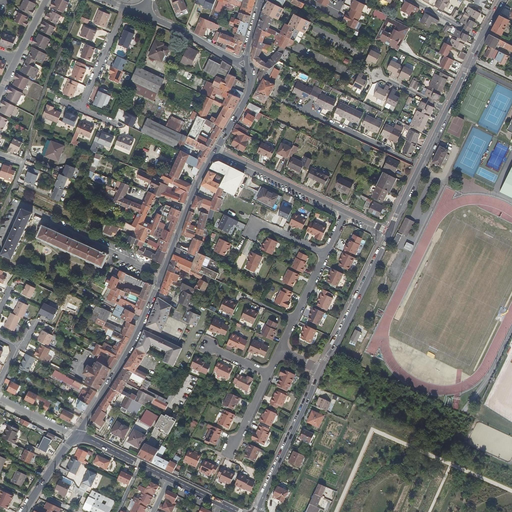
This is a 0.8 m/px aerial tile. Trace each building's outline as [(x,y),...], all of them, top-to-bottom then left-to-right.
[(26,0),(24,0),(20,9),(32,16),(35,11),(32,9),(33,8),(34,8),(36,5),(26,0)] [(51,7),(64,13),(69,3),(63,0),(56,0),(56,1),(57,1),(56,3),(54,2),(51,7)] [(182,0),(175,0),(172,2),(177,12),(186,8),(182,0)] [(215,0),(205,0),(203,6),(211,9),(215,0)] [(242,0),(241,6),(252,10),(254,0),(242,0)] [(271,2),(267,0),(265,0),(261,12),(273,18),(278,20),(284,8),(281,7),(271,2)] [(303,4),(296,0),(292,0),(295,2),(294,4),(301,8),(303,4)] [(365,4),(356,0),(353,0),(350,7),(361,12),(365,4)] [(438,0),(435,6),(438,7),(444,10),(446,6),(448,7),(450,2),(449,1),(449,0),(438,0)] [(419,8),(406,1),(404,3),(400,10),(410,15),(412,11),(413,9),(414,10),(417,12),(419,8)] [(250,16),(252,10),(241,6),(239,12),(250,16)] [(463,15),(475,22),(481,13),(476,10),(468,6),(463,15)] [(362,13),(352,8),(348,16),(358,21),(362,13)] [(93,22),(104,27),(109,14),(98,10),(93,22)] [(374,10),(372,15),(383,20),(386,15),(374,10)] [(45,19),(57,25),(61,16),(51,11),(50,14),(49,14),(48,16),(47,15),(45,19)] [(250,16),(239,12),(238,13),(236,19),(247,23),(250,16)] [(19,13),(14,21),(26,28),(28,24),(27,24),(28,22),(27,21),(29,18),(19,13)] [(301,17),(294,13),(288,25),(299,30),(304,33),(310,22),(301,17)] [(438,20),(425,13),(423,15),(420,22),(429,27),(431,23),(432,21),(434,22),(436,24),(438,20)] [(460,21),(472,27),(475,22),(463,15),(460,21)] [(509,20),(499,15),(491,30),(501,35),(504,29),(503,28),(504,27),(505,27),(509,20)] [(358,22),(347,16),(343,24),(354,30),(358,22)] [(388,16),(375,40),(377,40),(378,38),(378,37),(378,36),(379,36),(382,30),(385,31),(389,22),(396,26),(394,29),(406,35),(410,27),(390,17),(388,16)] [(199,18),(197,24),(206,28),(207,26),(217,29),(218,26),(215,25),(199,18)] [(236,19),(234,18),(233,22),(238,25),(237,28),(234,27),(232,31),(236,32),(244,35),(247,23),(236,19)] [(41,31),(51,36),(56,27),(44,22),(42,25),(43,26),(42,27),(43,28),(41,31)] [(288,25),(283,23),(281,26),(283,27),(281,33),(289,38),(293,40),(299,30),(288,25)] [(197,24),(194,31),(194,32),(202,36),(206,28),(197,24)] [(83,26),(79,35),(91,40),(93,34),(94,35),(96,31),(83,26)] [(123,30),(117,45),(127,49),(133,34),(132,34),(134,29),(126,26),(125,31),(123,30)] [(266,32),(257,27),(252,45),(253,46),(261,50),(262,47),(269,50),(271,45),(263,41),(266,32)] [(404,40),(406,35),(394,29),(392,34),(391,34),(391,33),(390,33),(389,33),(386,31),(384,36),(382,35),(381,37),(379,36),(378,36),(378,37),(378,38),(377,40),(390,47),(395,50),(397,46),(394,45),(398,37),(401,39),(404,40)] [(468,35),(456,29),(453,35),(458,37),(465,41),(468,35)] [(276,31),(274,35),(276,36),(273,43),(280,46),(284,48),(287,44),(289,38),(281,33),(276,31)] [(233,38),(242,42),(244,35),(236,32),(233,38)] [(222,45),(221,47),(238,55),(242,42),(233,38),(224,35),(220,33),(217,41),(223,43),(222,45)] [(4,34),(0,43),(0,46),(6,48),(6,46),(12,48),(16,38),(4,34)] [(33,44),(46,50),(51,39),(40,34),(38,38),(39,38),(39,40),(36,38),(33,44)] [(511,45),(489,34),(484,43),(489,46),(494,49),(496,45),(511,52),(511,45)] [(460,51),(465,41),(458,37),(456,40),(452,38),(448,45),(451,46),(460,50),(460,51)] [(398,51),(404,40),(401,39),(397,46),(395,50),(398,51)] [(155,40),(149,55),(161,61),(165,53),(167,54),(169,49),(159,45),(160,43),(155,40)] [(445,56),(446,57),(451,46),(448,45),(444,43),(439,53),(445,56)] [(94,48),(85,44),(80,56),(88,60),(89,60),(94,48)] [(261,50),(253,46),(251,59),(256,67),(261,69),(267,71),(274,65),(276,63),(279,61),(282,53),(277,51),(266,63),(258,57),(261,50)] [(494,49),(489,46),(484,55),(490,58),(491,57),(498,61),(498,62),(504,65),(508,56),(494,49)] [(28,60),(36,64),(37,61),(43,64),(47,55),(34,48),(32,51),(33,52),(30,57),(29,57),(28,60)] [(187,48),(179,63),(189,68),(196,53),(187,48)] [(371,50),(364,64),(367,65),(369,62),(370,61),(371,61),(375,63),(380,54),(371,50)] [(466,54),(460,51),(460,50),(456,59),(462,62),(466,54)] [(127,60),(117,56),(113,67),(122,71),(127,60)] [(440,67),(447,70),(451,63),(451,64),(453,60),(446,57),(445,56),(440,67)] [(34,67),(36,64),(28,60),(26,63),(27,64),(24,69),(23,69),(21,72),(35,79),(40,70),(34,67)] [(219,67),(220,64),(208,60),(203,73),(214,78),(215,76),(219,67)] [(391,74),(389,77),(393,79),(400,65),(396,62),(391,60),(386,69),(390,71),(392,72),(391,74)] [(83,68),(85,64),(77,61),(71,76),(80,80),(85,69),(83,68)] [(231,67),(222,61),(220,64),(219,67),(222,68),(223,65),(228,67),(226,71),(227,70),(229,71),(231,67)] [(222,68),(219,67),(215,76),(224,80),(226,76),(224,76),(226,71),(228,67),(223,65),(222,68)] [(274,65),(267,71),(265,75),(268,77),(274,67),(274,65)] [(132,75),(130,81),(157,92),(163,78),(142,69),(136,66),(132,75)] [(412,71),(403,66),(396,80),(400,82),(402,79),(402,78),(404,78),(408,80),(412,71)] [(274,67),(268,77),(271,78),(274,79),(279,70),(274,67)] [(123,72),(113,68),(109,78),(119,83),(123,72)] [(261,69),(257,78),(262,80),(263,78),(265,75),(267,71),(261,69)] [(363,74),(359,72),(352,86),(357,88),(361,90),(362,90),(366,81),(362,79),(362,80),(360,79),(361,77),(363,74)] [(215,76),(214,78),(211,85),(226,92),(228,86),(233,76),(227,73),(226,76),(224,80),(215,76)] [(443,86),(448,76),(441,73),(439,77),(434,74),(431,80),(443,86)] [(25,91),(30,80),(18,74),(15,79),(19,81),(18,83),(17,83),(15,86),(25,91)] [(201,80),(194,77),(191,84),(197,87),(200,82),(201,80)] [(71,97),(77,82),(68,78),(61,93),(71,97)] [(263,78),(262,80),(257,91),(268,97),(274,84),(269,81),(263,78)] [(439,96),(443,86),(431,80),(428,86),(433,89),(432,92),(439,96)] [(130,81),(126,88),(153,101),(157,92),(130,81)] [(205,84),(200,94),(205,96),(206,97),(211,85),(206,82),(205,84)] [(297,82),(293,92),(297,94),(296,95),(303,99),(304,98),(308,100),(309,97),(312,99),(318,88),(314,86),(313,90),(297,82)] [(222,105),(233,110),(240,99),(228,93),(226,92),(211,85),(206,97),(212,99),(215,93),(221,96),(220,98),(225,100),(222,105)] [(389,87),(385,85),(384,88),(383,90),(381,89),(377,87),(373,96),(377,98),(382,100),(382,101),(389,87)] [(106,94),(108,90),(100,87),(99,91),(98,91),(93,104),(101,108),(102,105),(107,95),(107,94),(106,94)] [(18,104),(23,94),(11,88),(8,93),(12,95),(11,96),(10,96),(9,100),(18,104)] [(228,93),(240,99),(243,93),(231,88),(228,93)] [(316,101),(315,103),(319,105),(319,106),(325,109),(326,108),(331,110),(335,100),(328,97),(320,93),(322,90),(318,88),(312,99),(316,101)] [(392,89),(385,102),(394,107),(399,98),(395,96),(393,95),(394,93),(396,90),(392,89)] [(423,95),(436,102),(439,96),(432,92),(426,89),(423,95)] [(257,91),(256,91),(252,97),(265,103),(268,97),(257,91)] [(212,100),(212,99),(206,97),(205,96),(198,111),(197,113),(196,115),(203,118),(211,103),(212,100)] [(11,118),(17,107),(4,101),(2,106),(5,108),(4,110),(3,110),(2,113),(11,118)] [(433,108),(420,101),(418,107),(422,110),(430,113),(433,108)] [(339,102),(334,112),(338,114),(338,115),(341,117),(342,116),(346,118),(346,119),(353,122),(353,121),(358,123),(363,113),(339,102)] [(260,108),(249,103),(247,107),(251,109),(258,112),(260,108)] [(41,116),(57,123),(61,113),(52,109),(50,109),(51,106),(46,104),(41,116)] [(217,125),(223,127),(233,110),(222,105),(222,104),(221,104),(219,106),(222,108),(216,118),(210,116),(208,120),(217,125)] [(135,128),(140,118),(121,109),(117,119),(135,128)] [(258,112),(251,109),(248,114),(255,117),(258,112)] [(416,110),(413,117),(425,123),(430,113),(422,110),(421,113),(416,110)] [(187,136),(195,140),(197,137),(201,129),(205,119),(203,118),(196,115),(197,113),(193,111),(189,118),(192,119),(194,120),(187,136)] [(262,111),(261,114),(275,120),(277,116),(270,113),(267,112),(266,113),(262,111)] [(66,113),(62,122),(73,126),(77,118),(74,116),(74,115),(69,114),(68,114),(66,113)] [(255,117),(248,114),(243,122),(250,126),(255,117)] [(0,130),(3,132),(9,120),(0,115),(0,130)] [(366,115),(361,125),(365,127),(365,128),(372,131),(372,130),(377,132),(382,122),(366,115)] [(413,117),(409,126),(421,132),(425,123),(413,117)] [(174,148),(178,139),(181,133),(179,132),(165,126),(147,118),(143,125),(140,132),(142,133),(168,145),(174,148)] [(168,119),(165,126),(179,132),(182,125),(168,119)] [(211,134),(217,125),(208,120),(205,119),(201,129),(211,134)] [(82,124),(79,122),(75,132),(89,137),(93,128),(89,126),(86,125),(87,124),(82,122),(82,124)] [(248,130),(236,124),(234,128),(245,134),(248,130)] [(393,128),(385,124),(380,134),(384,136),(384,137),(390,141),(391,139),(396,141),(401,131),(393,128)] [(204,144),(211,147),(223,127),(217,125),(211,134),(209,137),(207,138),(205,141),(204,144)] [(245,134),(234,128),(231,133),(237,136),(231,145),(243,151),(248,142),(247,141),(248,140),(254,142),(254,141),(255,139),(245,134)] [(401,153),(408,156),(411,151),(412,151),(417,141),(416,140),(419,133),(410,129),(405,139),(407,140),(401,153)] [(101,134),(96,132),(93,140),(97,142),(109,147),(112,138),(109,137),(109,136),(105,134),(104,135),(101,133),(101,134)] [(201,150),(196,159),(202,162),(211,147),(204,144),(195,140),(187,136),(182,134),(181,133),(178,139),(185,143),(201,150)] [(121,137),(118,136),(115,144),(129,149),(132,140),(128,139),(125,137),(122,136),(121,137)] [(22,143),(14,139),(13,141),(8,151),(11,153),(12,152),(14,153),(14,152),(17,154),(22,143)] [(180,151),(181,151),(185,143),(178,139),(174,148),(180,151)] [(51,141),(45,156),(58,161),(64,146),(51,141)] [(262,143),(257,152),(261,154),(261,153),(271,158),(275,149),(264,144),(262,143)] [(276,153),(287,158),(292,148),(281,143),(276,153)] [(448,151),(439,147),(432,162),(440,166),(444,158),(446,154),(448,151)] [(177,185),(187,192),(190,184),(178,178),(185,162),(189,155),(181,151),(180,151),(169,173),(163,170),(159,178),(164,179),(169,182),(172,182),(177,185)] [(97,168),(102,156),(97,154),(92,166),(97,168)] [(189,155),(185,162),(193,166),(198,168),(202,162),(196,159),(189,155)] [(292,157),(287,167),(300,173),(303,166),(308,168),(312,160),(305,157),(302,162),(292,157)] [(399,163),(388,157),(382,169),(394,174),(399,163)] [(244,174),(220,162),(219,161),(213,163),(210,168),(224,176),(220,185),(224,187),(224,188),(235,193),(244,174)] [(12,182),(15,171),(11,170),(9,169),(10,166),(4,163),(0,174),(0,176),(4,178),(4,179),(12,182)] [(511,163),(498,191),(511,198),(511,163)] [(66,165),(62,174),(71,178),(75,168),(66,165)] [(159,178),(163,170),(157,167),(153,175),(159,178)] [(33,185),(39,171),(33,168),(31,173),(28,172),(24,181),(33,185)] [(311,169),(307,177),(325,185),(328,177),(311,169)] [(216,174),(209,170),(201,185),(214,192),(215,193),(216,193),(219,187),(220,185),(212,181),(216,174)] [(394,181),(395,178),(383,172),(376,186),(378,186),(387,191),(388,191),(393,181),(394,181)] [(175,201),(183,203),(185,199),(178,197),(166,192),(169,182),(164,179),(162,182),(150,177),(141,173),(141,175),(140,174),(138,177),(140,177),(139,178),(151,184),(150,186),(156,188),(153,194),(157,195),(161,196),(175,201)] [(60,174),(55,186),(63,189),(68,177),(60,174)] [(124,177),(122,182),(129,185),(131,179),(124,177)] [(340,178),(336,187),(342,191),(342,192),(347,194),(352,184),(340,178)] [(122,182),(113,203),(139,212),(142,206),(131,201),(137,188),(131,185),(129,185),(122,182)] [(180,194),(186,196),(187,192),(177,185),(174,191),(180,194)] [(253,199),(275,210),(282,196),(277,194),(265,189),(265,188),(260,186),(258,191),(257,190),(253,199)] [(382,202),(387,191),(378,186),(372,197),(382,202)] [(56,187),(51,199),(59,202),(64,190),(56,187)] [(223,190),(219,187),(216,193),(215,193),(212,203),(210,209),(214,211),(218,212),(221,204),(225,194),(222,192),(223,190)] [(151,208),(157,195),(153,194),(149,192),(142,206),(151,209),(151,208)] [(203,199),(196,196),(191,208),(196,210),(197,207),(200,207),(200,205),(203,199)] [(373,202),(373,201),(367,198),(366,200),(363,205),(369,208),(368,211),(378,216),(379,214),(383,215),(386,208),(373,202)] [(212,203),(203,199),(200,205),(209,211),(210,209),(212,203)] [(147,232),(152,235),(156,225),(158,222),(160,217),(158,216),(155,222),(153,221),(150,226),(144,224),(151,209),(142,206),(139,212),(131,225),(135,227),(147,232)] [(34,213),(24,208),(4,254),(14,259),(34,213)] [(178,217),(180,211),(172,208),(169,214),(178,217)] [(194,212),(190,211),(189,210),(181,234),(181,235),(182,235),(184,236),(185,235),(188,228),(194,230),(195,228),(195,226),(189,224),(194,212)] [(196,228),(203,230),(204,228),(208,216),(208,214),(201,212),(198,221),(196,227),(196,228)] [(167,230),(172,232),(178,217),(169,214),(166,220),(170,222),(167,230)] [(239,221),(224,214),(217,228),(229,233),(233,224),(237,226),(239,221)] [(292,226),(295,227),(300,229),(305,219),(292,214),(287,225),(291,227),(292,226)] [(407,236),(409,231),(412,227),(414,221),(405,217),(399,232),(407,236)] [(312,223),(309,222),(305,231),(311,233),(314,234),(313,236),(319,239),(320,237),(320,238),(325,227),(312,221),(312,223)] [(118,228),(106,223),(101,233),(109,237),(111,232),(115,233),(118,228)] [(135,227),(131,225),(125,223),(124,228),(133,231),(135,227)] [(159,238),(161,238),(165,229),(162,228),(156,225),(152,235),(159,238)] [(103,266),(108,255),(45,227),(40,237),(103,266)] [(133,231),(130,237),(142,242),(147,232),(135,227),(133,231)] [(196,228),(195,228),(194,230),(188,228),(185,235),(189,236),(189,238),(193,240),(187,252),(195,256),(196,256),(197,252),(201,241),(200,240),(194,238),(195,237),(194,236),(195,234),(196,228)] [(161,238),(169,242),(172,232),(167,230),(165,229),(161,238)] [(397,233),(393,242),(397,244),(402,235),(397,233)] [(345,243),(342,249),(354,254),(359,244),(358,244),(360,239),(352,235),(350,240),(348,239),(347,243),(345,243)] [(139,248),(137,253),(159,263),(160,264),(165,252),(157,249),(151,246),(150,248),(155,251),(154,254),(145,250),(146,248),(141,245),(142,242),(130,237),(129,237),(126,243),(132,246),(133,245),(139,248)] [(157,249),(165,252),(169,242),(161,238),(159,238),(156,243),(159,245),(159,246),(157,249)] [(261,245),(259,250),(270,255),(276,243),(266,238),(262,246),(261,245)] [(218,239),(213,251),(223,255),(226,248),(228,248),(229,244),(218,239)] [(151,246),(157,249),(159,246),(147,241),(146,244),(151,246)] [(411,251),(413,245),(406,242),(403,248),(411,251)] [(407,252),(400,249),(388,276),(395,279),(407,252)] [(196,256),(195,256),(192,263),(190,267),(210,276),(215,278),(218,271),(201,264),(205,255),(197,252),(196,256)] [(347,270),(353,258),(342,252),(340,256),(341,257),(340,260),(337,265),(347,270)] [(247,263),(245,267),(253,271),(255,267),(256,267),(261,257),(249,253),(247,258),(248,259),(247,263)] [(289,267),(301,273),(304,266),(302,266),(304,262),(303,261),(305,257),(297,253),(295,258),(294,258),(289,267)] [(192,263),(173,254),(171,260),(177,262),(176,266),(180,268),(188,271),(190,267),(192,263)] [(177,262),(171,260),(167,269),(174,272),(176,268),(179,270),(180,268),(176,266),(177,262)] [(190,267),(188,271),(200,276),(199,278),(207,282),(210,276),(190,267)] [(343,273),(331,268),(329,272),(330,273),(329,276),(327,281),(337,286),(343,273)] [(139,296),(146,300),(152,284),(150,283),(120,269),(117,276),(114,274),(112,277),(112,276),(110,279),(109,278),(107,282),(109,283),(108,286),(111,287),(114,289),(116,290),(118,287),(116,286),(119,279),(122,280),(123,278),(143,287),(142,292),(133,288),(132,289),(128,287),(127,288),(126,287),(124,290),(139,296)] [(167,269),(163,279),(170,283),(174,272),(167,269)] [(287,270),(281,282),(291,286),(295,279),(296,279),(298,275),(287,270)] [(179,275),(174,272),(170,283),(173,284),(174,281),(176,282),(179,275)] [(180,289),(182,289),(192,294),(193,291),(197,292),(198,289),(202,291),(207,282),(199,278),(194,289),(183,284),(181,288),(180,289)] [(163,279),(158,291),(166,294),(169,286),(170,283),(163,279)] [(27,283),(22,293),(29,296),(29,295),(32,295),(36,288),(27,283)] [(114,289),(111,287),(105,298),(107,298),(109,300),(114,289)] [(291,292),(282,288),(281,292),(279,291),(274,302),(285,306),(286,306),(288,302),(286,301),(288,298),(289,298),(291,292)] [(116,290),(114,289),(109,300),(115,303),(116,301),(117,301),(115,300),(116,296),(118,292),(119,291),(116,290)] [(182,289),(177,301),(187,305),(189,300),(192,294),(182,289)] [(322,289),(319,297),(320,298),(319,301),(317,306),(326,310),(332,298),(328,296),(329,293),(322,289)] [(135,306),(142,310),(146,300),(139,296),(135,305),(135,306)] [(157,296),(145,325),(159,331),(162,324),(163,321),(165,318),(167,311),(169,304),(157,296)] [(231,315),(236,303),(232,301),(231,303),(228,301),(223,299),(219,309),(231,315)] [(134,313),(139,315),(139,316),(142,310),(135,306),(135,305),(124,300),(123,302),(121,306),(123,307),(125,308),(134,313)] [(20,317),(22,318),(28,305),(19,301),(13,314),(20,317)] [(39,311),(38,313),(52,320),(57,309),(44,303),(41,307),(39,311)] [(88,319),(91,321),(98,307),(95,306),(88,319)] [(91,321),(95,323),(101,309),(98,307),(91,321)] [(115,331),(129,337),(135,325),(134,325),(127,321),(124,329),(104,320),(109,312),(109,311),(102,308),(101,309),(95,323),(94,323),(102,327),(101,329),(106,331),(104,335),(106,335),(101,345),(104,346),(108,337),(112,338),(115,331)] [(123,314),(132,319),(134,313),(125,308),(123,314)] [(244,308),(239,319),(252,324),(257,313),(253,311),(252,312),(244,308)] [(318,325),(324,313),(312,308),(311,312),(312,312),(310,316),(308,321),(318,325)] [(190,311),(186,309),(181,320),(194,326),(199,315),(194,313),(190,311)] [(13,314),(11,313),(6,323),(6,322),(4,326),(14,331),(20,317),(13,314)] [(130,322),(132,319),(123,314),(120,317),(130,322)] [(213,319),(208,330),(214,332),(215,330),(218,333),(219,332),(223,334),(227,325),(213,319)] [(260,335),(272,341),(274,334),(273,333),(275,330),(274,329),(276,325),(268,321),(266,326),(265,325),(260,335)] [(310,343),(316,331),(304,325),(302,329),(304,330),(303,333),(300,338),(310,343)] [(98,337),(101,330),(94,327),(91,333),(98,337)] [(42,330),(37,340),(48,346),(53,336),(42,330)] [(136,349),(146,354),(158,359),(170,365),(173,366),(181,348),(162,339),(159,337),(143,330),(142,331),(136,349)] [(355,330),(350,340),(356,343),(361,333),(355,330)] [(104,346),(119,354),(129,337),(115,331),(112,338),(120,342),(118,346),(116,345),(115,348),(108,345),(112,338),(108,337),(104,346)] [(231,333),(226,344),(232,347),(233,346),(237,348),(237,347),(242,349),(246,341),(241,338),(231,333)] [(252,340),(247,351),(253,353),(254,352),(258,354),(258,353),(263,355),(266,347),(262,345),(262,344),(252,340)] [(101,345),(96,343),(92,352),(98,355),(96,360),(97,360),(103,364),(104,363),(109,366),(112,367),(119,354),(104,346),(101,345)] [(39,350),(38,351),(48,355),(51,357),(52,356),(48,354),(51,350),(41,345),(39,350)] [(136,348),(123,368),(131,373),(143,379),(145,374),(136,369),(146,354),(136,349),(136,348)] [(36,351),(34,354),(49,362),(51,357),(38,351),(37,352),(36,351)] [(26,354),(19,367),(28,372),(35,358),(26,354)] [(195,355),(190,367),(200,372),(200,371),(205,373),(208,365),(204,363),(204,362),(200,360),(201,358),(195,355)] [(86,368),(84,371),(103,381),(105,378),(104,378),(110,367),(109,366),(104,363),(103,364),(97,360),(92,368),(90,367),(89,369),(86,368)] [(224,365),(218,362),(214,370),(219,373),(218,375),(227,379),(232,369),(227,366),(227,367),(224,366),(224,365)] [(123,368),(117,378),(125,383),(129,377),(131,373),(123,368)] [(63,373),(56,369),(53,375),(60,379),(61,378),(63,373)] [(84,371),(83,374),(88,376),(102,384),(104,381),(103,381),(84,371)] [(131,373),(129,377),(144,385),(147,381),(146,380),(143,379),(131,373)] [(243,376),(237,373),(233,382),(236,384),(235,385),(247,391),(252,381),(252,380),(252,379),(246,377),(246,378),(243,377),(243,376)] [(276,387),(285,391),(286,388),(288,389),(294,378),(283,373),(282,373),(280,377),(281,378),(280,381),(279,381),(276,387)] [(66,375),(64,380),(73,385),(76,380),(66,375)] [(88,376),(85,382),(98,389),(102,384),(88,376)] [(117,378),(111,388),(120,393),(122,394),(126,396),(140,403),(144,406),(146,407),(148,402),(144,400),(145,398),(152,402),(154,398),(149,396),(141,391),(139,390),(136,396),(131,394),(130,395),(125,393),(121,391),(126,383),(125,383),(117,378)] [(86,390),(88,387),(76,380),(73,385),(80,388),(81,387),(86,390)] [(147,381),(144,385),(141,391),(149,396),(151,392),(146,389),(150,382),(147,381)] [(16,396),(21,386),(12,382),(8,391),(16,396)] [(111,388),(97,410),(101,412),(102,410),(105,412),(108,406),(116,394),(117,395),(118,394),(120,393),(111,388)] [(88,404),(96,391),(91,389),(86,397),(74,391),(72,395),(73,396),(76,397),(88,404)] [(51,403),(28,390),(23,400),(33,405),(36,399),(44,404),(41,409),(46,412),(51,403)] [(269,405),(276,408),(278,405),(281,407),(286,396),(281,394),(277,392),(276,391),(273,396),(274,396),(273,399),(272,398),(269,405)] [(151,392),(149,396),(154,398),(167,405),(169,401),(151,392)] [(237,403),(239,398),(228,393),(223,405),(232,410),(236,402),(237,403)] [(140,403),(126,396),(119,409),(126,413),(128,410),(134,414),(140,403)] [(84,411),(88,404),(76,397),(75,399),(79,402),(76,407),(84,411)] [(154,398),(152,402),(165,408),(167,405),(154,398)] [(322,399),(317,408),(327,413),(331,403),(322,399)] [(74,414),(76,410),(68,406),(66,410),(74,414)] [(60,417),(70,422),(74,414),(66,410),(65,409),(64,411),(63,411),(61,413),(62,414),(60,417)] [(139,420),(150,427),(157,416),(146,409),(139,420)] [(259,421),(270,426),(276,414),(266,409),(262,417),(261,417),(259,421)] [(101,412),(97,410),(90,420),(99,426),(103,420),(106,414),(104,413),(105,412),(102,410),(101,412)] [(231,421),(235,415),(227,411),(226,414),(222,413),(217,423),(228,428),(230,425),(229,425),(230,420),(231,421)] [(313,412),(308,423),(319,428),(324,417),(313,412)] [(162,414),(161,414),(154,427),(157,429),(158,430),(159,432),(160,432),(162,432),(166,435),(176,419),(170,416),(169,417),(165,414),(164,416),(162,414)] [(30,422),(22,418),(20,423),(28,427),(30,422)] [(193,420),(190,426),(196,429),(199,423),(193,420)] [(117,422),(111,432),(122,438),(128,428),(117,422)] [(16,436),(19,430),(9,425),(3,438),(15,444),(18,439),(14,437),(14,435),(16,436)] [(253,440),(252,440),(263,445),(269,433),(267,432),(269,429),(260,425),(257,431),(258,431),(256,435),(254,434),(252,439),(253,440)] [(219,436),(222,430),(213,426),(211,429),(210,429),(205,440),(215,444),(217,440),(217,439),(218,436),(219,436)] [(310,444),(310,443),(314,435),(304,430),(300,439),(306,442),(310,444)] [(134,431),(128,442),(139,448),(145,437),(134,431)] [(51,440),(44,437),(40,445),(38,449),(46,452),(49,446),(48,445),(51,440)] [(144,444),(137,456),(140,457),(151,463),(158,451),(144,444)] [(254,461),(260,449),(248,444),(247,448),(248,449),(244,457),(254,461)] [(158,451),(151,463),(165,469),(168,462),(166,461),(158,457),(160,453),(162,454),(165,448),(161,446),(158,451)] [(79,449),(74,459),(76,460),(84,463),(88,465),(89,463),(84,461),(88,453),(79,449)] [(21,459),(30,463),(34,454),(26,450),(21,459)] [(183,460),(195,466),(200,455),(196,453),(195,454),(187,451),(183,460)] [(294,453),(289,463),(300,468),(304,457),(294,453)] [(111,462),(98,456),(94,463),(107,469),(111,462)] [(168,462),(165,469),(172,473),(178,460),(171,457),(171,458),(168,462)] [(78,476),(84,463),(76,460),(71,472),(78,476)] [(211,472),(214,473),(217,466),(211,463),(210,464),(208,463),(208,462),(203,460),(198,470),(209,475),(211,472)] [(220,467),(217,475),(220,476),(219,479),(229,485),(234,474),(229,472),(226,471),(227,471),(220,467)] [(27,474),(17,470),(11,481),(20,485),(23,478),(24,479),(27,474)] [(97,474),(88,470),(86,475),(84,478),(82,483),(91,487),(97,474)] [(126,473),(122,471),(122,472),(118,480),(129,485),(130,484),(133,477),(126,474),(126,473)] [(289,476),(297,479),(299,474),(291,471),(289,476)] [(239,473),(234,484),(244,489),(249,491),(252,482),(248,481),(248,480),(244,478),(245,476),(239,473)] [(63,492),(61,495),(66,497),(72,486),(61,481),(57,489),(61,491),(63,492)] [(144,492),(151,496),(152,492),(156,494),(159,486),(151,482),(148,489),(140,485),(138,490),(144,492)] [(314,494),(321,497),(325,487),(319,484),(314,494)] [(278,488),(273,498),(283,503),(288,492),(278,488)] [(91,511),(109,511),(115,501),(92,490),(84,509),(90,511),(91,511)] [(13,496),(3,491),(0,496),(0,505),(8,509),(11,501),(11,500),(13,496)] [(176,502),(179,496),(169,491),(166,497),(172,500),(170,503),(174,505),(176,506),(178,503),(176,502)] [(136,502),(145,506),(146,503),(149,505),(153,497),(151,496),(144,492),(140,499),(135,497),(134,501),(136,502)] [(316,507),(321,497),(314,494),(309,504),(316,507)] [(48,502),(45,508),(49,510),(52,511),(59,511),(61,509),(48,502)] [(136,502),(130,511),(144,511),(147,507),(145,506),(136,502)] [(168,511),(173,511),(176,506),(174,505),(170,503),(167,502),(165,506),(162,505),(161,508),(168,511)]
